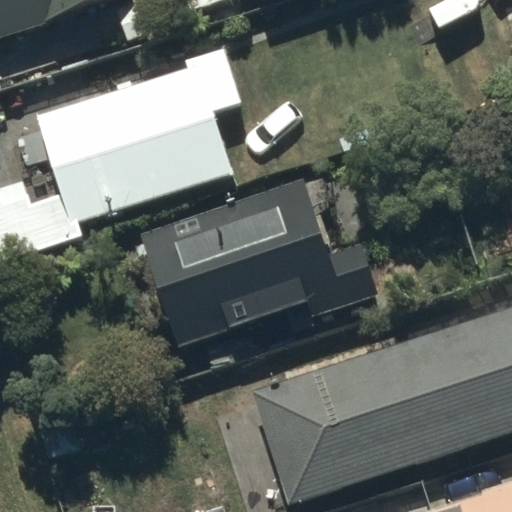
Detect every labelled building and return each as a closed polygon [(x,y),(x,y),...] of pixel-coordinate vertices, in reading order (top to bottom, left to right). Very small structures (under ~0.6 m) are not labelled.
[(0,0),(0,44),(136,0),(0,0)] [(7,201),(0,202),(0,274),(88,244),(83,230),(234,178),(216,124),(250,112),(230,54),(189,68),(190,73),(34,127),(61,203),(38,210),(35,202),(10,211),(7,201)] [(311,190),(150,242),(186,354),(312,312),(316,323),(386,300),(371,253),(335,264),(311,190)] [(511,314),(258,395),(294,509),(511,439),(511,314)] [(511,511),(511,486),(484,495),(486,504),(458,511),(511,511)]
